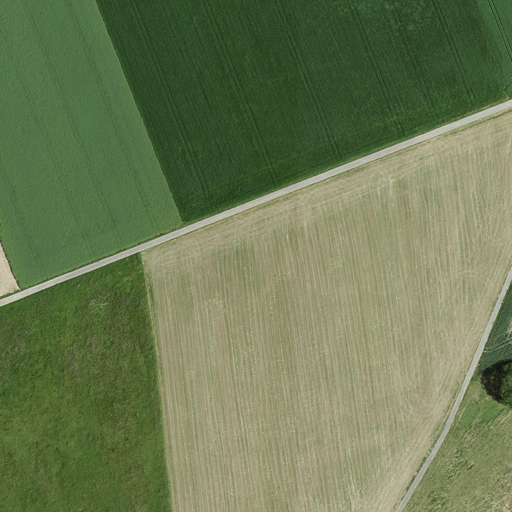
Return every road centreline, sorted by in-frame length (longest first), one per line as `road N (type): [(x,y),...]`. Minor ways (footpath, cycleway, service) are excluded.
road 1 (track): [(511,102),(0,303)]
road 2 (track): [(511,272),(443,435),(398,511)]
